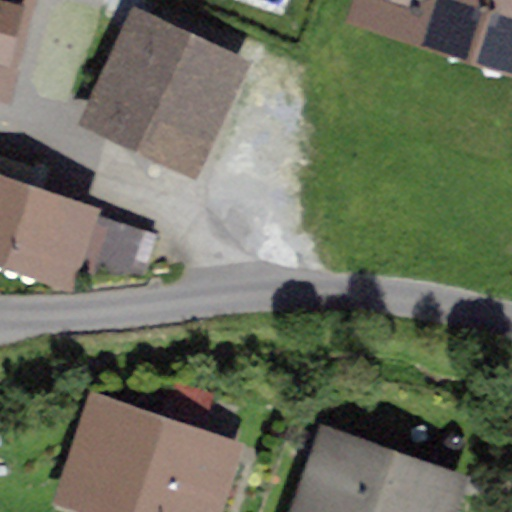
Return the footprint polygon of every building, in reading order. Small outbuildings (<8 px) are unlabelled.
[(0,0),(0,59),(15,0),(0,0)] [(511,0),(374,0),(373,3),(511,48),(511,0)] [(145,32),(106,115),(188,153),(227,70),(145,32)] [(0,248),(68,272),(86,218),(0,188),(0,248)] [(81,489),(145,511),(203,511),(229,441),(191,427),(186,443),(107,415),(81,489)] [(306,511),(436,511),(444,487),(327,449),(306,511)]
